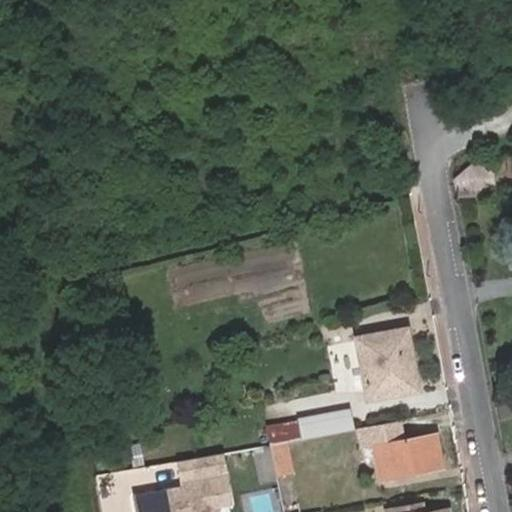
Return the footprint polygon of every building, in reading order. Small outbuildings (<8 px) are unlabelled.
[(473,161),(453,181),(456,199),(493,197),(492,161),(473,161)] [(389,388),(416,383),(405,332),(357,341),(368,400),(391,396),(389,388)] [(417,392),(416,383),(389,388),(391,396),(417,392)] [(268,428),(271,444),(285,441),(353,430),(350,410),(299,419),(299,422),(268,428)] [(361,434),(363,443),(391,438),(389,429),(361,434)] [(434,435),(362,448),(364,460),(376,458),(378,470),(390,469),(392,478),(442,469),(434,435)] [(298,511),(285,441),(271,444),(271,447),(273,456),(278,477),(284,511),(298,511)] [(273,456),(271,447),(257,449),(263,480),(278,477),(273,456)] [(225,452),(196,457),(199,477),(229,472),(225,452)] [(210,511),(214,508),(209,482),(137,495),(140,511),(210,511)]
